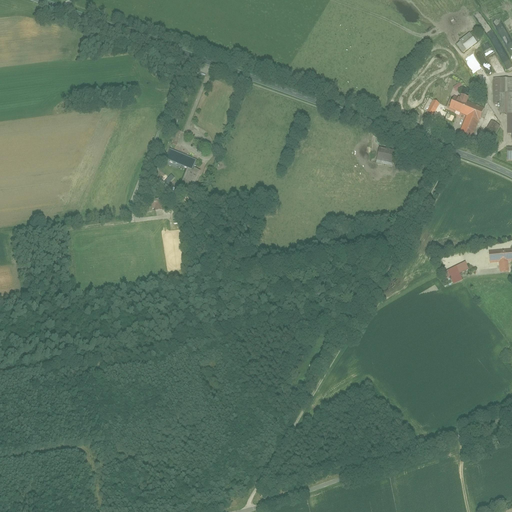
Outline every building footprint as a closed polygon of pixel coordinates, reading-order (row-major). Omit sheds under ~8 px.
[(459,42),(467,51),(477,43),(469,33),(459,42)] [(511,78),(493,79),(493,104),(500,104),(500,115),(510,115),(510,139),(511,139),(511,78)] [(458,82),(453,88),(457,92),(463,86),(458,82)] [(456,93),(449,109),(466,116),(459,132),(472,137),(478,121),(479,122),(486,105),(456,93)] [(432,101),(427,112),(435,116),(440,105),(432,101)] [(499,125),(492,121),(480,141),(488,145),(499,125)] [(382,149),(379,163),(394,165),(397,152),(382,149)] [(168,150),(164,159),(179,165),(183,155),(168,150)] [(183,155),(179,165),(193,170),(197,161),(183,155)] [(192,174),(199,176),(201,170),(195,167),(192,174)] [(155,199),(155,207),(156,207),(156,212),(163,211),(162,207),(165,207),(165,199),(155,199)] [(511,247),(489,248),(489,262),(499,261),(499,271),(508,271),(508,261),(511,261),(511,247)] [(463,279),(461,275),(469,271),(465,263),(448,271),(454,283),(463,279)]
